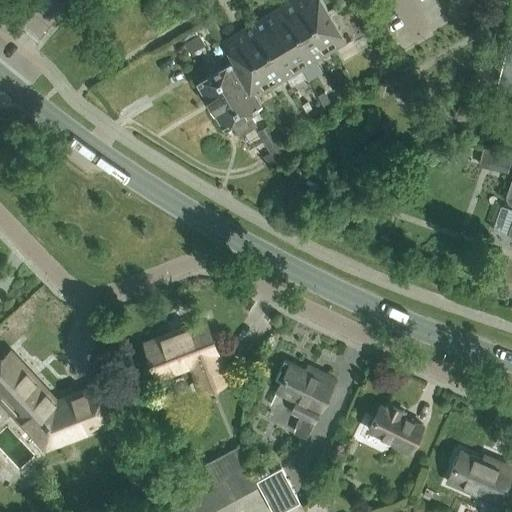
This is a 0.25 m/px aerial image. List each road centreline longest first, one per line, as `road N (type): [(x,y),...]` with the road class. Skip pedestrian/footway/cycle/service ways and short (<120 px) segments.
road 1 (unclassified): [(511,362),(344,297),(164,194),(0,82)]
road 2 (residential): [(0,215),(78,291),(100,294),(196,259),(222,265),(511,401)]
